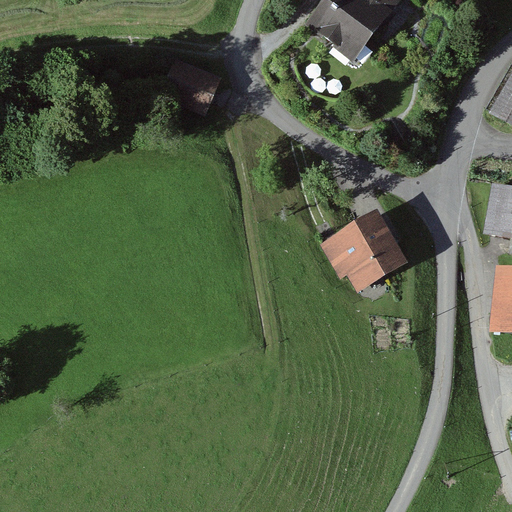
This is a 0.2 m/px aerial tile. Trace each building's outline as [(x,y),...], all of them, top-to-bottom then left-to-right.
[(327,0),(305,28),(347,61),(395,0),(327,0)] [(163,107),(213,122),(225,81),(175,66),(163,107)] [(511,85),(496,113),(511,122),(511,85)] [(511,199),(493,196),(486,235),(511,239),(511,199)] [(391,267),(367,224),(332,243),(356,286),(391,267)] [(511,277),(503,277),(497,332),(511,333),(511,277)]
